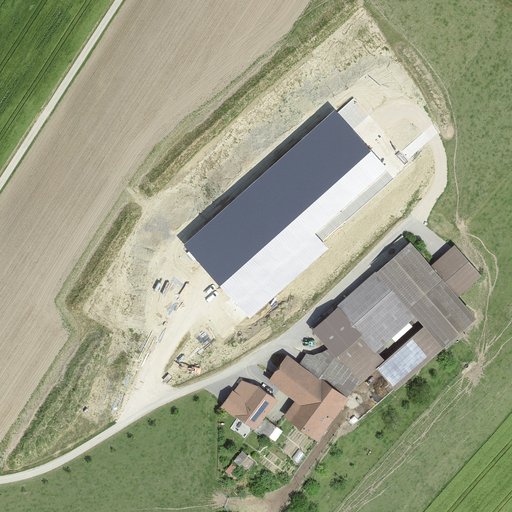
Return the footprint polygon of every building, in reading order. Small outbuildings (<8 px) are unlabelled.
[(259,182),(189,241),(204,258),(279,194),(353,130),(337,112),(257,180),(259,182)] [(442,175),(430,189),(436,194),(448,180),(442,175)] [(236,241),(252,227),(253,227),(267,215),(262,209),(232,237),(236,241)] [(418,241),(386,268),(347,300),(385,348),(424,313),(433,324),(385,368),(405,389),(456,345),(491,315),(471,293),(491,273),(460,243),(440,261),(418,241)] [(238,295),(249,311),(265,300),(255,284),(238,295)] [(392,358),(344,308),(322,328),(370,378),(392,358)] [(353,394),(293,355),(275,379),(301,400),(290,416),(324,437),(353,394)] [(244,380),(223,406),(259,427),(280,394),(244,380)]
